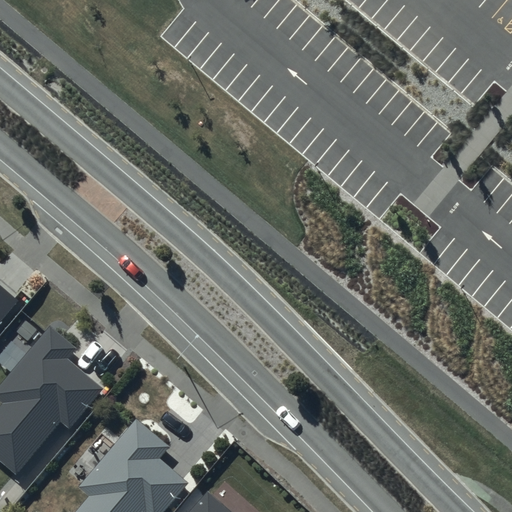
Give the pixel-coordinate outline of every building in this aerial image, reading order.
[(0,331),(21,307),(0,289),(0,331)] [(511,323),(492,347),(511,363),(511,323)] [(80,354),(52,331),(0,393),(0,403),(6,408),(0,416),(0,463),(21,481),(66,427),(74,434),(107,395),(71,365),(80,354)] [(173,453),(140,425),(81,493),(92,502),(83,511),(174,511),(194,490),(163,464),(173,453)] [(233,511),(211,492),(193,511),(233,511)]
